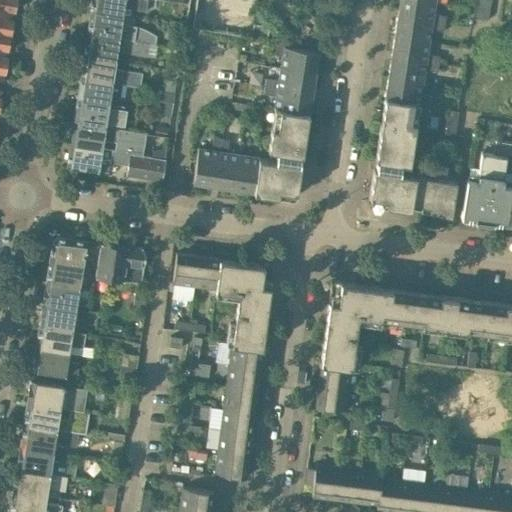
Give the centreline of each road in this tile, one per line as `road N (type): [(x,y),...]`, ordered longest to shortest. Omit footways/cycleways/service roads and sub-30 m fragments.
road 1 (residential): [(309,233),(19,193)]
road 2 (residential): [(275,511),(309,233)]
road 3 (residential): [(331,237),(364,0)]
road 4 (residential): [(19,193),(52,0)]
road 5 (residential): [(511,262),(331,237)]
road 6 (residential): [(0,318),(19,193)]
